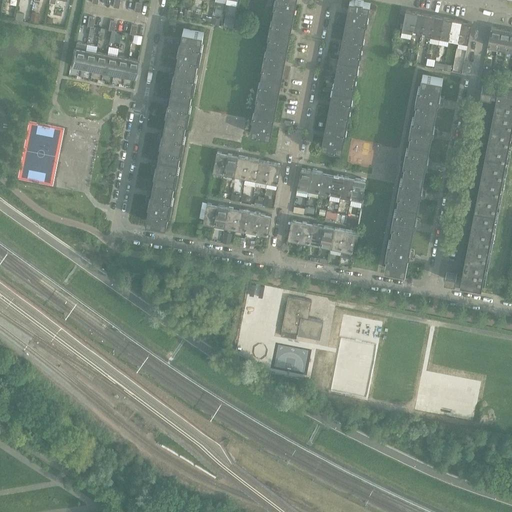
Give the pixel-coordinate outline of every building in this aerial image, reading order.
[(276,0),(274,14),(293,18),(295,5),(297,5),(297,0),(276,0)] [(351,0),(350,0),(348,10),(347,15),(348,15),(346,28),(365,32),(371,4),(351,0)] [(411,32),(415,12),(406,11),(402,30),(401,37),(411,39),(412,32),(411,32)] [(32,12),(31,22),(39,23),(41,14),(32,12)] [(420,34),(424,14),(415,12),(411,32),(412,32),(420,34)] [(274,14),(268,44),(287,48),(290,36),(292,30),(291,30),(293,18),(274,14)] [(434,16),(424,14),(420,34),(430,35),(434,16)] [(443,18),(434,16),(430,35),(439,37),(443,18)] [(226,18),(225,26),(233,27),(235,20),(226,18)] [(452,19),(443,18),(439,37),(448,39),(452,19)] [(461,21),(452,19),(448,39),(457,41),(461,21)] [(472,23),(461,21),(457,41),(468,43),(472,23)] [(492,27),(491,28),(488,47),(497,49),(501,29),(492,27)] [(343,40),(342,40),(342,46),(340,58),(359,62),(365,32),(346,28),(343,40)] [(179,46),(179,47),(178,51),(179,51),(177,64),(197,68),(204,33),(184,29),(180,46),(179,46)] [(510,31),(501,29),(497,49),(506,50),(510,31)] [(268,44),(262,75),(281,79),(284,66),(285,66),(286,61),(285,61),(287,48),(268,44)] [(75,45),(72,62),(83,64),(86,47),(75,45)] [(83,64),(93,66),(97,49),(86,47),(83,64)] [(93,66),(104,68),(107,51),(97,49),(93,66)] [(104,68),(115,71),(118,53),(107,51),(104,68)] [(115,71),(125,73),(129,55),(118,53),(115,71)] [(129,55),(125,73),(136,75),(140,57),(129,55)] [(337,71),(336,76),(334,89),(354,92),(359,62),(340,58),(338,71),(337,71)] [(173,76),(173,78),(172,82),(174,82),(171,94),(191,98),(197,68),(177,64),(175,76),(173,76)] [(484,68),(483,75),(492,76),(493,70),(484,68)] [(494,70),(492,77),(501,78),(502,72),(494,70)] [(262,75),(256,106),(275,109),(278,97),(279,97),(280,92),(279,92),(281,79),(262,75)] [(423,75),(421,87),(416,110),(436,114),(439,101),(440,101),(441,96),(440,96),(443,79),(423,75)] [(493,88),(483,86),(481,93),(492,95),(492,93),(497,94),(494,109),(462,277),(457,276),(457,274),(447,272),(445,279),(456,281),(456,279),(461,280),(461,282),(482,286),(511,133),(511,91),(498,89),(498,91),(493,90),(493,88)] [(331,102),(330,107),(331,107),(328,119),(348,123),(354,92),(334,89),(332,102),(331,102)] [(167,107),(167,109),(166,112),(168,113),(165,125),(186,129),(191,98),(171,94),(169,107),(167,107)] [(256,106),(251,133),(271,137),(274,122),(273,122),(275,109),(256,106)] [(436,114),(416,110),(410,140),(430,144),(433,132),(434,132),(434,130),(435,127),(434,126),(436,114)] [(325,132),(322,147),(342,151),(348,123),(328,119),(326,132),(325,132)] [(162,138),(161,140),(161,143),(162,143),(159,156),(180,160),(186,129),(165,125),(163,138),(162,138)] [(410,140),(406,164),(404,171),(424,175),(427,162),(428,163),(429,158),(429,157),(428,157),(430,144),(410,140)] [(228,153),(217,151),(213,171),(224,173),(228,153)] [(238,155),(228,153),(224,173),(234,175),(238,155)] [(249,158),(238,155),(234,175),(245,178),(249,158)] [(156,168),(155,170),(155,174),(156,174),(153,186),(174,190),(180,160),(159,156),(157,168),(156,168)] [(260,160),(249,158),(245,178),(256,180),(260,160)] [(271,162),(260,160),(256,180),(267,182),(271,162)] [(282,164),(271,162),(267,182),(278,184),(282,164)] [(302,168),(298,188),(308,190),(312,170),(302,168)] [(323,172),(312,170),(308,190),(319,192),(323,172)] [(404,171),(400,194),(398,202),(419,206),(421,193),(422,193),(423,188),(422,188),(424,175),(404,171)] [(334,174),(323,172),(319,192),(330,194),(334,174)] [(344,176),(334,174),(330,194),(341,196),(344,176)] [(355,178),(344,176),(341,196),(351,198),(355,178)] [(366,180),(355,178),(351,198),(363,200),(366,180)] [(150,199),(150,201),(149,204),(150,204),(147,221),(167,225),(174,190),(153,186),(151,199),(150,199)] [(398,202),(394,225),(392,232),(413,236),(415,224),(416,224),(417,219),(416,218),(419,206),(398,202)] [(218,205),(208,203),(207,203),(203,223),(214,225),(218,205)] [(229,207),(218,205),(214,225),(224,227),(229,207)] [(239,209),(229,207),(224,227),(235,229),(239,209)] [(250,211),(239,209),(235,229),(246,231),(250,211)] [(260,213),(250,211),(246,231),(257,233),(260,213)] [(272,215),(260,213),(257,233),(268,235),(272,215)] [(340,214),(338,221),(347,222),(348,216),(340,214)] [(358,224),(359,218),(348,216),(347,222),(358,224)] [(292,219),(288,239),(298,241),(302,221),(292,219)] [(313,223),(302,221),(298,241),(309,243),(313,223)] [(324,225),(313,223),(309,243),(320,245),(324,225)] [(334,227),(324,225),(320,245),(330,247),(334,227)] [(345,229),(334,227),(330,247),(341,249),(345,229)] [(357,232),(345,229),(341,249),(353,252),(357,232)] [(410,249),(413,236),(392,232),(386,267),(406,271),(409,254),(410,255),(411,253),(411,249),(410,249)] [(307,318),(308,313),(309,309),(310,309),(312,301),(289,296),(281,336),(291,338),(296,339),(297,334),(298,334),(298,335),(320,339),(324,322),(307,318)] [(426,376),(420,407),(470,416),(476,386),(426,376)]
